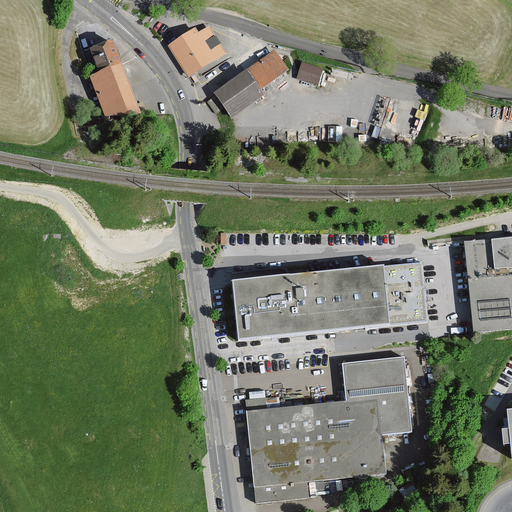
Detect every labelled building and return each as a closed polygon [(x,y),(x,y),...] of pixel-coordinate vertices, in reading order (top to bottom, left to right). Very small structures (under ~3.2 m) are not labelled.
[(166,44),(187,78),(227,53),(210,26),(197,32),(194,27),(166,44)] [(113,38),(91,47),(99,70),(89,76),(109,127),(142,115),(113,38)] [(274,51),(214,93),(232,119),(264,96),(261,89),(289,69),(274,51)] [(324,68),(302,60),(296,80),(319,86),(324,68)] [(511,238),(464,243),(469,288),(511,283),(511,238)] [(422,264),(231,283),(237,340),(428,321),(422,264)] [(511,283),(469,288),(474,334),(511,330),(511,283)] [(405,359),(341,365),(344,402),(376,399),(380,436),(390,435),(412,433),(405,359)] [(246,407),(246,412),(266,410),(265,399),(245,401),(246,407)] [(266,410),(246,412),(255,503),(309,498),(308,483),(384,476),(380,436),(376,399),(344,402),(266,410)]
